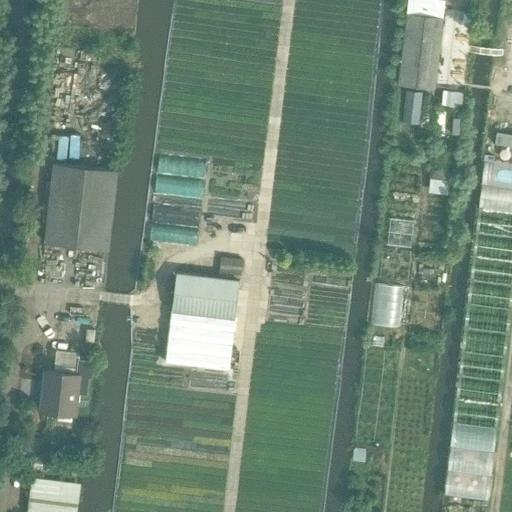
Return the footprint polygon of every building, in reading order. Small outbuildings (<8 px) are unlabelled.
[(406,14),(398,84),(433,89),(442,19),(406,14)] [(403,121),(418,123),(421,92),(406,91),(403,121)] [(45,244),(107,251),(116,171),(53,165),(45,244)] [(391,218),(388,244),(411,247),(414,220),(391,218)] [(242,259),(220,257),(218,276),(240,279),(240,278),(242,259)] [(239,280),(176,272),(172,311),(235,318),(239,280)] [(235,318),(172,311),(166,362),(229,369),(235,318)] [(93,363),(85,362),(83,377),(91,378),(93,363)] [(77,375),(47,372),(43,412),(73,416),(77,375)] [(13,450),(45,453),(46,438),(15,435),(13,450)] [(28,511),(75,511),(78,483),(33,478),(28,511)]
